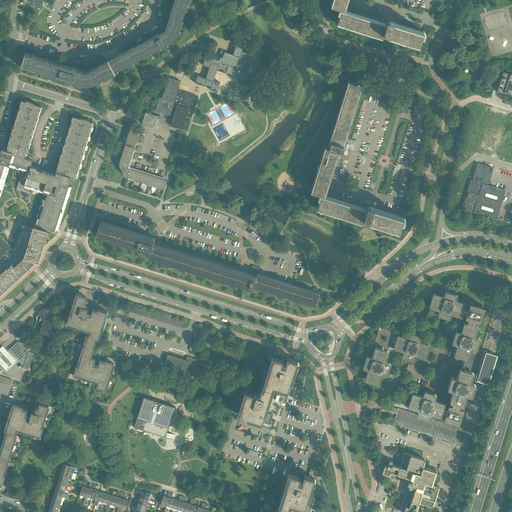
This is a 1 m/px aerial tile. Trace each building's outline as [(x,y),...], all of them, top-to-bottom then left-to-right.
[(116,71),(165,45),(171,42),(178,34),(185,10),(188,1),(188,0),(175,0),(166,31),(166,32),(162,34),(162,31),(164,29),(164,28),(164,27),(164,26),(164,25),(163,25),(163,24),(162,24),(161,24),(160,24),(159,24),(158,24),(157,25),(158,27),(151,30),(151,31),(150,32),(150,33),(150,34),(150,35),(151,35),(152,36),(153,36),(154,35),(155,37),(122,55),(121,53),(117,55),(118,57),(110,61),(116,71)] [(333,0),(332,7),(339,9),(345,11),(348,0),(333,0)] [(423,33),(393,24),(394,22),(387,19),(385,24),(378,22),(379,21),(345,11),(339,9),(338,14),(339,15),(337,23),(340,23),(382,37),(383,34),(419,45),(423,33)] [(245,64),(247,59),(255,62),(258,55),(258,54),(257,55),(249,52),(248,53),(242,51),(243,48),(235,46),(236,46),(233,55),(224,52),(222,58),(220,57),(219,60),(218,62),(228,65),(226,73),(234,75),(234,76),(235,74),(241,76),(240,79),(241,80),(247,82),(248,81),(247,81),(250,74),(250,73),(250,72),(248,72),(249,71),(247,71),(242,70),(244,63),(245,64)] [(92,83),(116,71),(110,61),(87,73),(86,73),(79,71),(81,69),(82,69),(83,69),(84,69),(85,68),(86,68),(86,67),(86,66),(86,65),(86,64),(85,63),(84,62),(83,62),(82,61),(81,63),(74,61),(73,61),(72,62),(71,63),(70,64),(70,65),(71,65),(71,66),(72,66),(72,69),(25,54),(21,65),(73,81),(82,84),(92,83)] [(226,73),(228,65),(218,62),(219,60),(205,56),(205,57),(203,65),(202,65),(209,67),(206,78),(197,75),(195,83),(200,84),(204,85),(204,86),(204,85),(211,87),(210,90),(217,92),(217,91),(218,89),(220,83),(218,82),(217,81),(217,82),(213,80),(216,70),(224,72),(226,73)] [(511,94),(511,74),(503,71),(497,91),(505,94),(505,93),(511,94)] [(177,104),(181,93),(177,92),(180,82),(181,82),(181,81),(168,77),(168,78),(165,88),(161,86),(159,91),(161,92),(161,94),(160,93),(155,111),(161,113),(161,112),(165,114),(173,117),(174,117),(174,115),(170,114),(174,103),(177,104)] [(341,151),(361,85),(349,81),(340,111),(329,147),(326,146),(312,191),(319,194),(325,196),(339,151),(341,151)] [(191,113),(196,95),(190,94),(190,95),(181,93),(177,104),(174,103),(170,114),(174,115),(174,117),(173,117),(171,125),(170,125),(170,126),(183,129),(187,114),(188,114),(188,113),(191,113)] [(387,102),(389,95),(382,93),(380,100),(387,102)] [(146,95),(144,102),(151,104),(153,97),(146,95)] [(0,190),(4,176),(6,171),(8,165),(9,165),(9,164),(15,166),(15,167),(15,168),(14,168),(21,175),(20,176),(17,188),(16,189),(17,189),(17,188),(29,192),(29,193),(31,189),(31,187),(43,191),(43,192),(44,192),(45,193),(46,193),(37,224),(35,223),(34,226),(43,229),(48,231),(51,232),(52,229),(56,230),(70,186),(69,186),(71,177),(75,178),(76,176),(93,123),(89,121),(89,120),(82,118),(82,119),(80,119),(73,117),(56,172),(55,173),(50,172),(50,170),(48,168),(46,167),(46,166),(42,165),(42,166),(38,166),(37,166),(37,168),(31,166),(31,165),(34,157),(26,155),(26,153),(27,153),(41,107),(34,104),(33,104),(33,103),(34,103),(26,100),(26,101),(26,102),(22,101),(20,107),(7,147),(8,147),(7,150),(2,149),(0,154),(0,190)] [(144,124),(143,125),(154,129),(158,116),(145,112),(142,123),(144,124)] [(128,166),(138,134),(139,132),(130,129),(119,163),(120,164),(120,165),(123,173),(124,176),(126,177),(164,189),(167,180),(127,168),(127,166),(128,166)] [(496,219),(505,191),(486,185),(487,183),(488,184),(491,176),(493,168),(477,163),(473,176),(473,179),(474,179),(474,181),(471,180),(467,191),(469,192),(467,197),(465,197),(462,209),(496,219)] [(403,218),(366,207),(366,208),(325,196),(319,194),(318,199),(319,200),(317,207),(362,222),(363,219),(365,219),(399,230),(402,222),(403,218)] [(0,255),(2,258),(12,248),(0,234),(0,232),(6,227),(1,222),(0,221),(0,255)] [(155,244),(157,239),(156,238),(157,234),(158,234),(158,232),(156,231),(155,232),(153,232),(152,230),(150,230),(148,231),(147,233),(149,234),(149,236),(150,236),(149,238),(100,222),(96,234),(150,250),(149,256),(201,272),(204,261),(155,246),(156,244),(155,244)] [(0,295),(22,275),(37,261),(40,258),(44,247),(48,231),(43,229),(34,226),(33,226),(30,236),(33,237),(32,240),(29,239),(28,242),(27,243),(27,244),(30,246),(8,267),(0,273),(0,295)] [(251,276),(244,273),(204,261),(201,272),(250,287),(253,288),(253,286),(316,305),(319,294),(263,276),(256,274),(257,273),(258,273),(259,272),(261,272),(262,269),(261,268),(253,265),(252,266),(253,269),(251,276)] [(69,314),(67,322),(83,328),(87,329),(91,330),(90,335),(89,336),(88,336),(78,367),(76,366),(75,371),(74,371),(73,373),(74,373),(74,375),(90,380),(91,380),(94,381),(98,382),(97,387),(105,390),(111,370),(113,371),(113,368),(116,359),(106,356),(105,359),(105,362),(99,361),(95,360),(95,359),(92,358),(92,357),(97,340),(98,337),(100,338),(101,335),(103,328),(104,323),(104,322),(105,318),(106,319),(107,316),(108,312),(107,311),(98,308),(97,311),(96,310),(93,309),(92,312),(87,311),(93,291),(80,287),(78,293),(71,315),(69,314)] [(383,414),(384,415),(395,418),(393,424),(469,447),(511,309),(496,304),(481,350),(475,348),(479,338),(477,338),(477,337),(474,336),(479,322),(480,322),(484,309),(483,309),(483,307),(470,303),(470,305),(455,300),(457,295),(445,291),(444,297),(433,293),(429,307),(440,310),(438,315),(444,317),(445,315),(446,315),(446,316),(447,316),(447,317),(448,316),(449,316),(450,313),(465,318),(461,333),(458,332),(457,333),(456,334),(456,335),(457,335),(456,336),(454,336),(446,362),(442,361),(441,362),(437,373),(451,378),(448,388),(453,390),(452,395),(453,395),(453,396),(452,396),(451,397),(451,398),(452,399),(451,400),(450,399),(449,404),(434,400),(436,395),(424,391),(423,396),(412,393),(408,406),(419,409),(417,414),(398,408),(398,409),(390,407),(389,411),(386,410),(385,410),(385,409),(384,409),(380,412),(381,412),(381,413),(382,414),(383,414)] [(51,320),(54,310),(44,307),(44,309),(43,309),(42,308),(40,311),(39,312),(39,313),(39,314),(40,316),(41,317),(40,318),(39,322),(42,323),(39,333),(49,336),(54,321),(51,320)] [(385,362),(390,347),(405,352),(404,355),(405,355),(405,356),(406,357),(407,357),(407,356),(408,356),(407,359),(414,360),(415,355),(426,358),(430,345),(419,342),(420,337),(410,334),(408,339),(394,334),(394,332),(381,328),(380,330),(379,329),(375,343),(376,343),(372,357),(367,356),(363,367),(368,369),(365,379),(378,383),(381,373),(387,375),(389,368),(386,368),(387,367),(388,366),(388,365),(387,364),(388,363),(385,362)] [(28,370),(33,353),(30,352),(29,352),(28,352),(30,346),(18,342),(9,350),(24,365),(23,368),(25,369),(28,370)] [(3,346),(0,348),(0,363),(7,371),(17,362),(3,346)] [(190,379),(196,359),(187,356),(186,360),(168,355),(168,354),(167,354),(163,367),(164,367),(169,368),(168,372),(190,379)] [(274,393),(275,390),(287,394),(293,395),(296,386),(290,384),(297,361),(287,358),(285,363),(282,362),(283,360),(273,357),(267,376),(264,376),(260,386),(258,394),(254,393),(254,394),(246,392),(238,415),(248,418),(270,425),(272,426),(274,421),(271,420),(273,415),(268,413),(274,393)] [(42,427),(43,422),(44,422),(45,422),(43,421),(48,406),(49,401),(36,397),(30,415),(26,413),(27,410),(23,409),(22,408),(23,406),(14,404),(13,403),(11,410),(11,411),(10,414),(10,415),(9,415),(8,420),(6,427),(7,427),(6,430),(15,433),(16,428),(20,429),(24,431),(41,436),(43,427),(42,427)] [(143,397),(134,427),(174,440),(175,434),(167,432),(175,407),(143,397)] [(3,475),(16,435),(7,432),(0,455),(0,483),(2,485),(5,476),(3,475)] [(432,507),(438,488),(436,487),(437,485),(433,484),(438,469),(423,465),(424,461),(422,460),(422,458),(418,457),(403,452),(403,453),(402,457),(403,458),(402,459),(401,459),(399,466),(392,464),(392,462),(392,461),(391,460),(390,460),(389,461),(387,466),(384,465),(384,466),(382,472),(396,477),(398,474),(404,476),(411,478),(410,478),(410,479),(410,480),(407,482),(407,483),(407,484),(408,484),(409,484),(409,485),(408,485),(408,486),(409,487),(410,487),(413,486),(413,487),(414,487),(415,487),(415,486),(415,487),(415,490),(414,490),(411,500),(408,499),(403,511),(418,511),(417,510),(416,510),(416,509),(419,502),(432,507)] [(289,511),(291,508),(292,507),(308,511),(309,511),(312,503),(309,502),(314,487),(317,478),(318,476),(321,466),(323,459),(314,456),(308,476),(304,475),(301,483),(298,482),(300,477),(287,473),(278,503),(279,503),(278,505),(275,511),(272,511),(273,511),(262,508),(261,511),(289,511)] [(71,470),(72,466),(63,463),(62,469),(75,474),(76,472),(71,470)] [(68,478),(70,474),(75,475),(75,474),(62,469),(60,475),(68,478)] [(67,482),(68,478),(60,475),(58,481),(72,485),(72,483),(67,482)] [(72,485),(58,481),(56,487),(65,489),(66,485),(71,487),(72,485)] [(85,498),(88,488),(82,486),(80,495),(84,496),(83,497),(85,498)] [(64,493),(65,489),(56,487),(54,492),(68,497),(69,495),(64,493)] [(92,498),(94,490),(88,488),(85,498),(87,498),(87,497),(92,498)] [(148,499),(150,493),(137,489),(136,492),(141,493),(140,497),(148,499)] [(95,505),(100,491),(94,490),(92,498),(95,499),(94,505),(95,505)] [(103,502),(105,493),(100,491),(95,505),(97,506),(99,501),(103,502)] [(166,506),(171,492),(168,491),(167,496),(163,495),(160,504),(166,506)] [(68,497),(54,492),(53,498),(61,501),(63,497),(68,498),(68,497)] [(172,508),(175,499),(171,498),(173,493),(171,492),(166,506),(172,508)] [(107,509),(111,495),(105,493),(103,502),(107,503),(105,508),(107,509)] [(114,505),(117,497),(111,495),(107,509),(108,509),(110,504),(114,505)] [(178,509),(182,496),(180,495),(178,500),(175,499),(172,508),(178,509)] [(184,511),(186,503),(183,502),(184,496),(182,496),(178,509),(184,511)] [(116,511),(118,511),(123,499),(117,497),(114,505),(118,507),(116,511)] [(147,503),(148,499),(140,497),(138,502),(147,505),(152,507),(152,505),(147,503)] [(60,505),(61,501),(53,498),(51,504),(61,507),(61,505),(60,505)] [(126,509),(128,500),(123,499),(118,511),(120,511),(122,508),(126,509)] [(186,511),(189,511),(194,499),(191,499),(190,504),(186,503),(184,511),(186,511)] [(195,511),(198,506),(194,505),(196,500),(194,499),(189,511),(195,511)] [(145,511),(147,505),(138,502),(137,506),(132,504),(131,506),(145,511)] [(202,511),(205,503),(203,502),(201,507),(198,506),(195,511),(202,511)]
